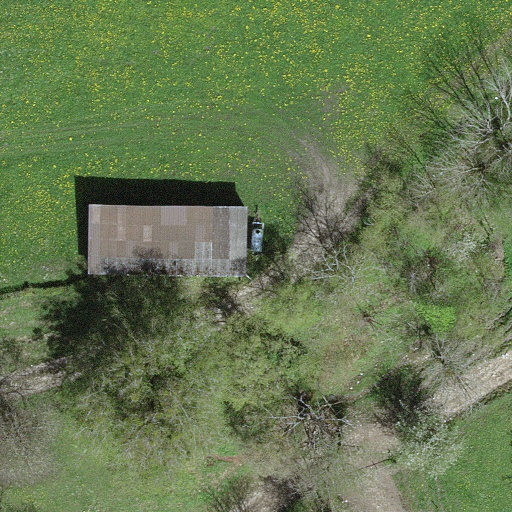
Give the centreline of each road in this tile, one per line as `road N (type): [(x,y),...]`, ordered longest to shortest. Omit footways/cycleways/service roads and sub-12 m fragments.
road 1 (track): [(0,390),(208,321),(285,274),(339,204),(312,151),(284,133)]
road 2 (track): [(262,511),(324,466),(511,364)]
road 3 (track): [(0,141),(138,128),(284,133)]
